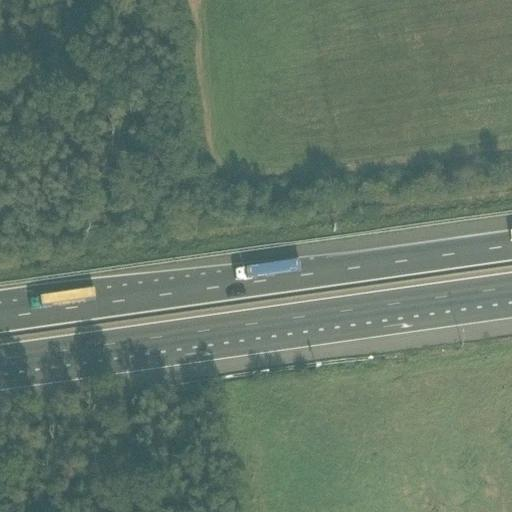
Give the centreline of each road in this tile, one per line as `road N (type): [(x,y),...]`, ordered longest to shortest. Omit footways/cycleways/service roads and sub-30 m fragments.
road 1 (motorway): [(511,248),(0,321)]
road 2 (motorway): [(0,360),(511,289)]
